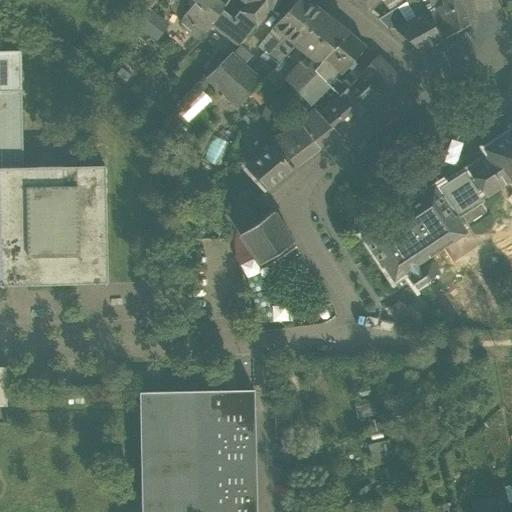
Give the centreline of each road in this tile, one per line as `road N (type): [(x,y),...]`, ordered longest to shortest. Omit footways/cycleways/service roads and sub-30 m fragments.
road 1 (residential): [(351,339),(345,309),(291,199),(299,182),(423,75)]
road 2 (residential): [(163,348),(351,339)]
road 3 (residential): [(0,352),(163,348)]
road 4 (residential): [(328,0),(423,75)]
